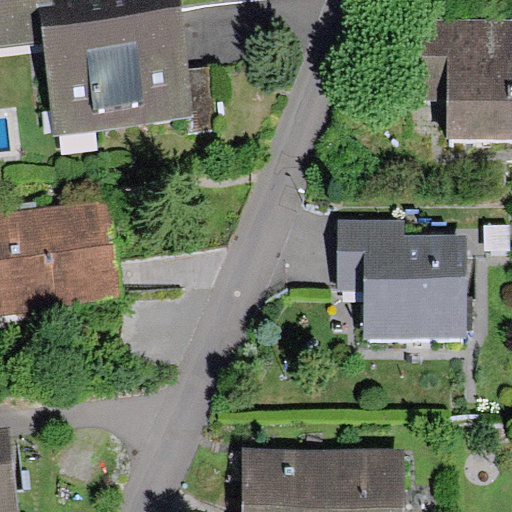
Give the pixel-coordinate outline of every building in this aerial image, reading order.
[(209,0),(28,0),(0,3),(0,65),(69,58),(80,157),(225,141),(209,0)] [(511,38),(435,37),(434,104),(469,105),(468,155),(511,155),(511,38)] [(127,203),(0,221),(0,337),(143,316),(127,203)] [(426,228),(343,227),(342,298),(386,299),(386,350),(496,352),(497,249),(426,249),(426,228)] [(40,511),(33,445),(0,448),(0,511),(40,511)] [(417,511),(417,463),(260,465),(260,511),(417,511)]
